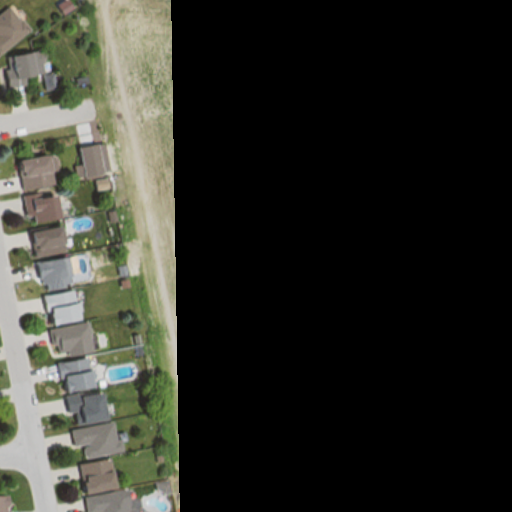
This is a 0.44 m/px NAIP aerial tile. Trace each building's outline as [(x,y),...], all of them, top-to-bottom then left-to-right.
[(0,45),(19,30),(1,7),(0,7),(0,45)] [(16,74),(34,72),(32,50),(0,52),(3,84),(16,83),(16,74)] [(77,163),(91,162),(90,147),(75,149),(77,163)] [(14,188),(44,183),(38,154),(8,160),(14,188)] [(20,221),(49,218),(46,193),(17,196),(20,221)] [(56,251),(52,225),(20,231),(25,257),(56,251)] [(25,263),(34,291),(62,281),(53,254),(25,263)] [(61,290),(32,297),(39,323),(68,316),(61,290)] [(43,354),(80,351),(78,324),(41,327),(43,354)] [(76,358),(47,364),(53,391),(82,385),(76,358)] [(58,413),(67,412),(68,422),(94,420),(91,394),(56,397),(58,413)] [(64,446),(72,445),(75,459),(110,452),(104,423),(61,431),(64,446)] [(73,491),(104,488),(101,459),(69,462),(73,491)] [(129,511),(125,489),(76,499),(78,511),(87,511),(95,510),(95,511),(129,511)]
